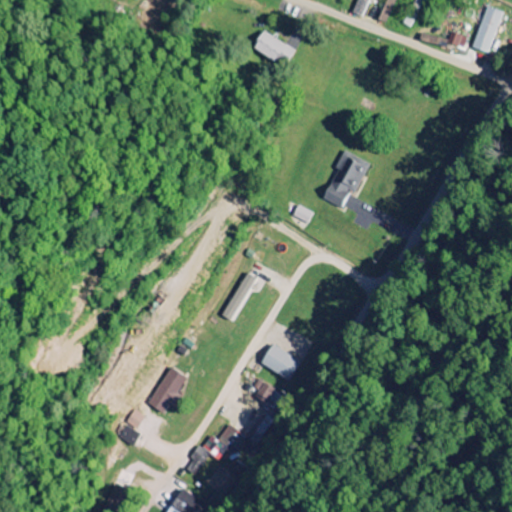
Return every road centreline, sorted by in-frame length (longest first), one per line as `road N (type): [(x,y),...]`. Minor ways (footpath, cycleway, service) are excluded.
road 1 (residential): [(248,511),(511,81)]
road 2 (residential): [(378,292),(330,259),(300,271),(141,511)]
road 3 (residential): [(511,83),(294,0)]
